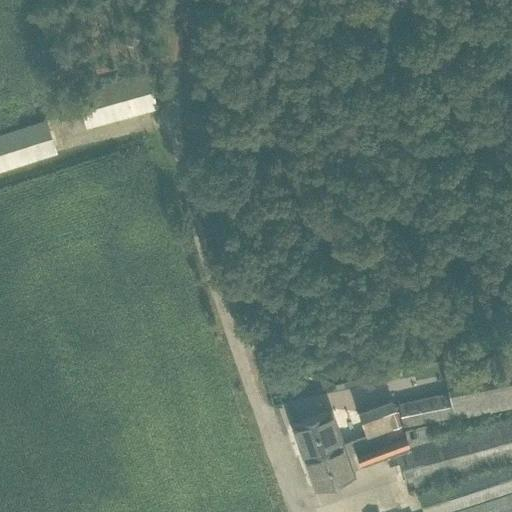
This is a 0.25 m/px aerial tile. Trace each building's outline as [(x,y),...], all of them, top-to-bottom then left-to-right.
[(151,0),(143,44),(159,48),(168,0),(151,0)] [(103,83),(58,95),(63,114),(80,110),(85,125),(156,106),(145,69),(102,79),(103,83)] [(0,168),(56,151),(44,117),(0,131),(0,168)] [(252,362),(272,356),(261,322),(255,324),(255,323),(241,328),(252,362)] [(511,337),(493,341),(495,352),(442,363),(448,390),(440,392),(440,391),(392,401),(390,395),(356,408),(365,434),(382,428),(382,425),(398,420),(397,413),(399,413),(401,424),(452,413),(453,416),(511,403),(511,337)] [(266,390),(298,383),(298,379),(316,375),(315,368),(297,371),(294,355),(261,362),(266,390)] [(321,394),(366,385),(363,373),(318,381),(321,394)] [(290,422),(301,454),(342,441),(330,407),(290,422)] [(313,486),(353,472),(351,468),(359,464),(359,463),(385,454),(387,462),(398,459),(405,486),(511,456),(511,413),(430,435),(429,432),(437,430),(435,421),(427,423),(427,422),(401,427),(401,425),(382,428),(365,434),(342,441),(301,454),(313,486)] [(422,511),(434,511),(511,486),(511,459),(417,491),(422,511)] [(511,511),(511,490),(443,511),(511,511)]
